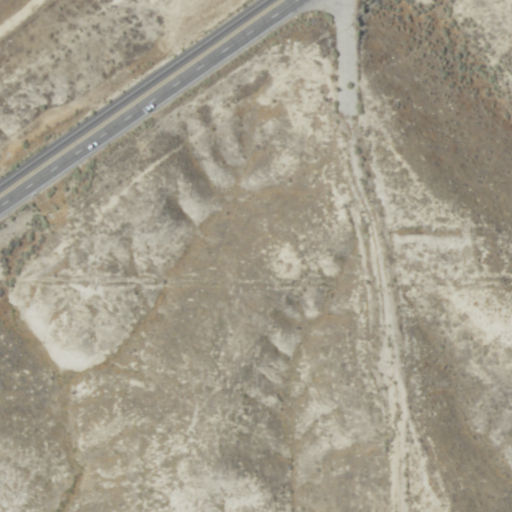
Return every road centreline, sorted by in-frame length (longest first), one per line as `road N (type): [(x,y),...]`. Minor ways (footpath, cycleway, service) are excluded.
road 1 (track): [(409,511),(398,231),(345,114),(342,0)]
road 2 (primary): [(0,200),(283,0)]
